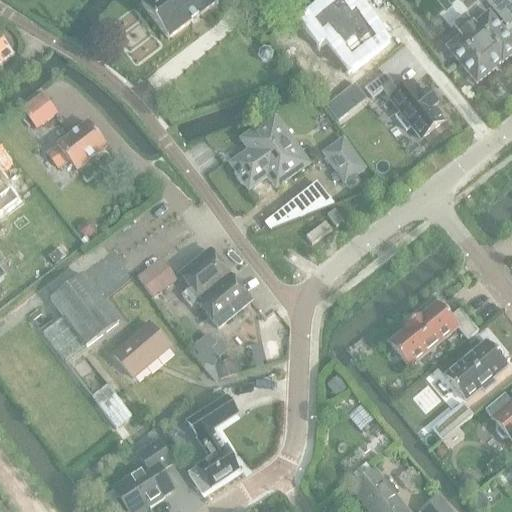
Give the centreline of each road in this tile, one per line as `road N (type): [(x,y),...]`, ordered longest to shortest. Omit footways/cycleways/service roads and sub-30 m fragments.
road 1 (residential): [(301,312),(118,92),(0,9)]
road 2 (residential): [(301,312),(327,272),(428,197)]
road 3 (residential): [(301,312),(294,443),(279,474)]
road 4 (residential): [(428,197),(511,299)]
